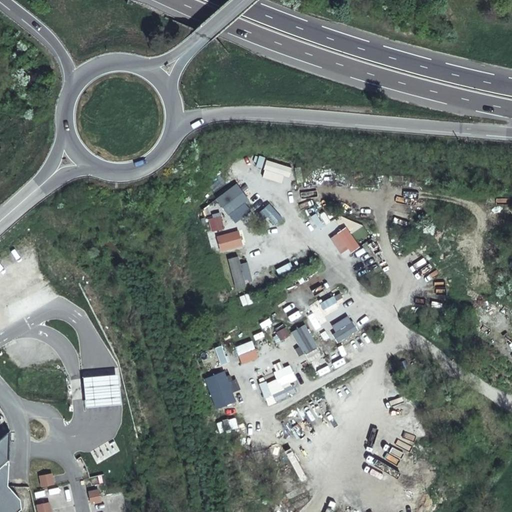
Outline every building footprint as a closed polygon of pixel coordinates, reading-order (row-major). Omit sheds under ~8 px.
[(284,184),(289,167),(266,160),(260,177),(284,184)] [(231,223),(252,210),(236,184),(215,197),(231,223)] [(274,226),(282,218),(268,203),(260,210),(274,226)] [(210,215),(215,230),(224,227),(218,212),(210,215)] [(316,212),(310,215),(316,229),(323,225),(316,212)] [(328,236),(340,256),(359,245),(347,225),(328,236)] [(237,229),(214,235),(218,252),(242,246),(237,229)] [(290,250),(263,261),(268,274),(295,263),(290,250)] [(245,261),(239,263),(237,255),(225,259),(234,287),(251,282),(245,261)] [(248,290),(264,285),(262,279),(246,284),(248,290)] [(248,293),(238,297),(242,307),(251,303),(248,293)] [(319,302),(322,308),(336,301),(332,295),(319,302)] [(288,315),(291,320),(301,314),(297,309),(288,315)] [(313,328),(325,323),(319,309),(307,315),(313,328)] [(328,327),(338,342),(356,329),(346,314),(328,327)] [(269,318),(258,323),(262,330),(272,324),(269,318)] [(290,331),(302,353),(316,346),(303,324),(290,331)] [(285,326),(275,332),(279,341),(290,336),(285,326)] [(234,346),(240,363),(258,358),(252,340),(234,346)] [(220,367),(231,363),(227,353),(216,357),(220,367)] [(324,354),(307,366),(316,380),(333,369),(324,354)] [(288,364),(271,372),(278,387),(295,379),(288,364)] [(202,381),(211,405),(233,398),(224,373),(202,381)] [(114,376),(81,379),(84,409),(118,406),(114,376)] [(262,398),(270,396),(265,380),(257,383),(262,398)] [(270,392),(273,401),(293,393),(290,384),(270,392)] [(218,433),(237,428),(235,417),(215,421),(218,433)] [(12,428),(0,439),(0,511),(17,511),(24,507),(22,497),(10,483),(12,428)] [(51,476),(39,479),(42,488),(53,486),(51,476)] [(97,492),(88,494),(90,505),(99,503),(97,492)]
